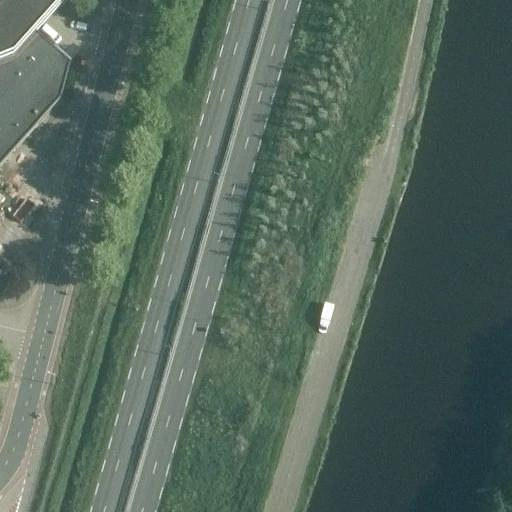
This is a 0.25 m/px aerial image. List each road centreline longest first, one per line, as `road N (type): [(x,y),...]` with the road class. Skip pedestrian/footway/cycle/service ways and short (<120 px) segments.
road 1 (primary): [(252,0),(105,511)]
road 2 (primary): [(142,511),(285,0)]
road 3 (unclassified): [(0,470),(21,417),(127,0)]
